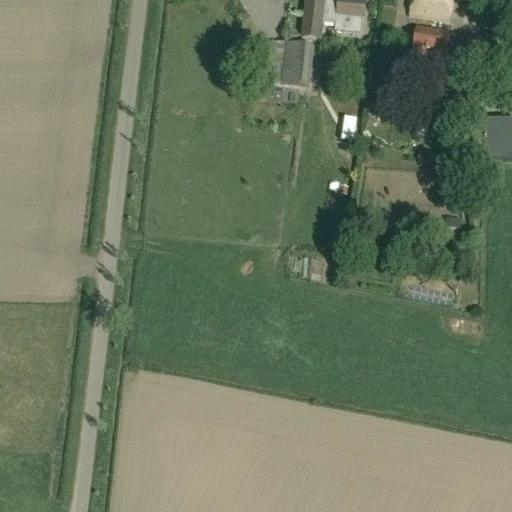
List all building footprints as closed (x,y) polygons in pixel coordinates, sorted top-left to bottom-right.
[(360,23),(364,23),(366,6),(341,3),(340,4),(326,2),(312,0),(308,0),(303,42),(322,44),(324,27),(337,28),(336,36),(358,38),(360,23)] [(412,0),(410,18),(449,24),(452,0),(412,0)] [(447,60),(450,36),(417,32),(414,55),(447,60)] [(450,36),(447,60),(467,63),(471,39),(450,36)] [(287,48),(287,49),(270,47),(265,89),(282,92),(310,95),(315,51),(287,48)] [(511,74),(482,74),(482,110),(508,111),(509,89),(511,88),(511,74)] [(383,104),(403,105),(403,95),(383,94),(383,104)] [(411,114),(418,146),(441,141),(434,110),(411,114)] [(356,121),(344,119),(340,143),(353,145),(356,121)] [(511,165),(511,125),(484,125),(483,165),(511,165)]
